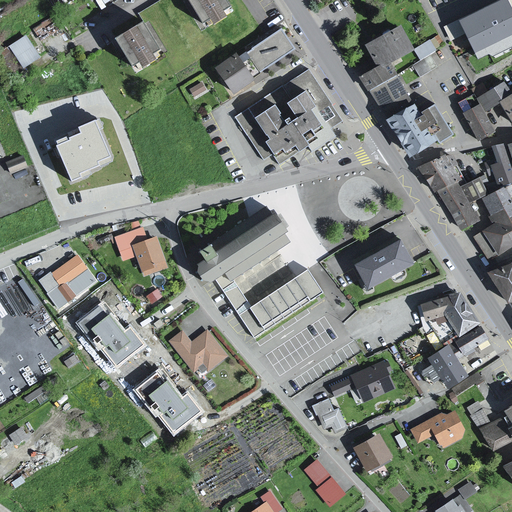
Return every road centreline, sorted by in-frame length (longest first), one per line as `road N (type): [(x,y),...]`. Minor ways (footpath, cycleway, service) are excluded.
road 1 (residential): [(383,511),(197,299),(175,261),(165,207)]
road 2 (residential): [(165,207),(384,146)]
road 3 (primary): [(397,166),(500,321)]
road 4 (primary): [(286,0),(384,146)]
road 5 (residential): [(0,259),(92,221),(165,207)]
